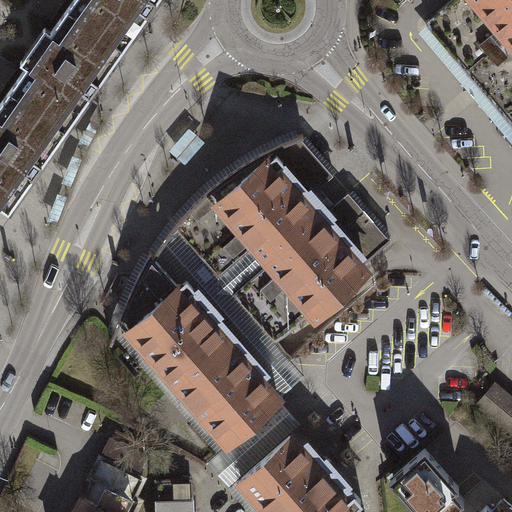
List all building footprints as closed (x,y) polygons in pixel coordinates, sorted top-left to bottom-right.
[(0,0),(0,197),(11,204),(145,0),(0,0)] [(511,139),(511,0),(448,0),(416,28),(511,139)] [(341,193),(294,141),(256,176),(186,242),(229,288),(274,337),(394,250),(341,193)] [(226,439),(292,380),(303,370),(274,337),(229,288),(186,242),(176,248),(163,258),(119,321),(226,439)] [(511,397),(496,383),(477,404),(511,433),(511,397)] [(370,511),(293,423),(234,474),(267,511),(370,511)] [(463,489),(428,451),(394,482),(421,511),(459,511),(468,504),(458,493),(463,489)] [(92,477),(75,511),(136,511),(144,498),(138,496),(147,477),(101,454),(90,476),(92,477)] [(194,511),(194,477),(157,478),(157,511),(156,511),(194,511)] [(492,505),(485,511),(511,511),(511,499),(508,496),(496,508),(492,505)]
